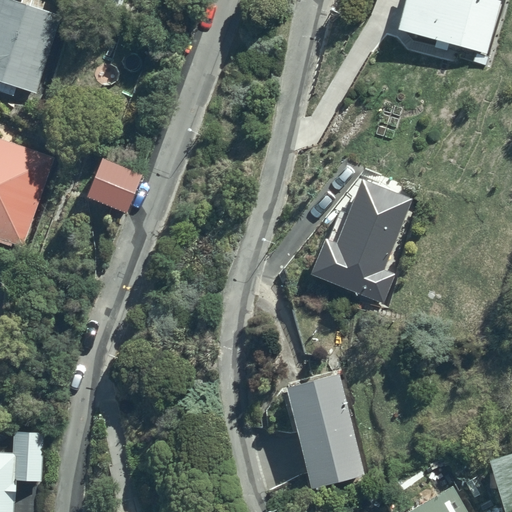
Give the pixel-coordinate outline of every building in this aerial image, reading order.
[(0,0),(0,81),(36,94),(62,18),(8,0),(0,0)] [(405,0),(396,35),(484,58),(498,2),(489,0),(405,0)] [(0,240),(15,246),(16,243),(24,245),(52,155),(0,139),(0,240)] [(143,176),(101,160),(86,199),(128,215),(143,176)] [(351,187),(335,174),(309,204),(324,218),(351,187)] [(384,272),(412,201),(361,181),(347,218),(339,215),(327,245),(322,243),(309,277),(384,306),(396,276),(384,272)] [(420,315),(426,296),(402,288),(396,307),(420,315)] [(310,494),(364,479),(336,372),(306,380),(300,357),(286,361),(293,386),(281,389),(310,494)] [(0,455),(0,511),(12,511),(13,478),(40,479),(41,437),(16,436),(16,456),(0,455)] [(511,511),(511,457),(486,465),(500,511),(511,511)] [(467,511),(452,487),(412,511),(467,511)]
